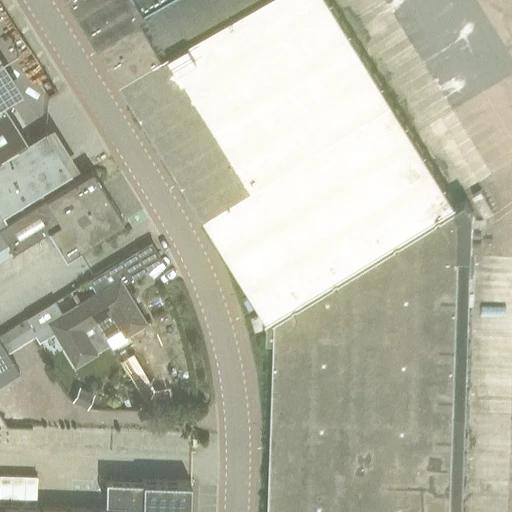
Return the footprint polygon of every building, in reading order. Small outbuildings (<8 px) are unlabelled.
[(73,0),(127,88),(130,92),(135,100),(202,208),(205,212),(205,213),(209,220),(263,309),(268,318),(268,337),(275,338),(271,463),(269,501),(269,502),(269,511),(268,511),(451,511),(462,214),(456,205),(458,204),(331,0),(73,0)] [(5,103),(0,105),(0,224),(75,178),(45,129),(28,140),(5,103)] [(92,167),(75,178),(0,224),(0,258),(49,228),(66,255),(124,220),(102,184),(92,167)] [(146,321),(123,283),(140,272),(129,254),(89,278),(97,291),(79,302),(88,316),(87,316),(90,321),(95,318),(107,337),(107,336),(122,327),(126,333),(146,321)] [(107,337),(95,318),(90,321),(87,316),(88,316),(79,302),(63,312),(55,299),(28,315),(36,330),(33,332),(37,339),(54,329),(75,363),(96,350),(95,348),(109,339),(107,336),(107,337)] [(265,327),(261,313),(260,314),(252,316),(256,330),(264,328),(265,327)] [(0,379),(19,368),(7,348),(33,332),(36,330),(28,315),(0,331),(0,379)] [(80,387),(74,399),(87,406),(93,394),(80,387)] [(0,511),(188,511),(190,479),(105,476),(104,500),(123,501),(123,509),(96,507),(35,505),(36,475),(0,473),(0,511)]
